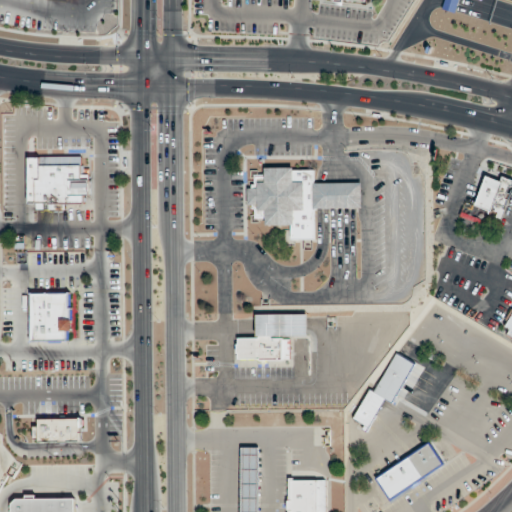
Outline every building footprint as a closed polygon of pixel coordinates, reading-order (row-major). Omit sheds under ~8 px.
[(458,0),(454,12),(442,8),(444,0),(458,0)] [(29,157),(82,156),(82,173),(89,173),(90,194),(85,194),(85,202),(30,203),(29,157)] [(293,169),(314,169),(314,182),(314,208),(314,238),(291,238),(291,223),(265,223),(265,219),(254,219),(254,209),(251,209),(251,204),(247,204),(247,188),(251,188),(251,183),(253,183),(253,173),(264,173),(264,167),(293,167),(293,169)] [(500,180),(486,175),(475,205),(491,211),(493,207),(494,208),(493,210),(497,212),(495,217),(500,219),(511,187),(511,178),(502,175),(500,180)] [(314,208),(314,182),(361,182),(362,208),(314,208)] [(462,207),(487,216),(483,225),(459,216),(462,207)] [(69,339),(68,329),(71,329),(74,329),(73,318),(71,318),(71,306),(69,306),(69,291),(31,292),(32,340),(69,339)] [(307,313),(256,313),(256,337),(235,337),(235,359),(288,359),(288,335),(307,335),(307,313)] [(511,314),(501,332),(511,338),(511,314)] [(352,418),(369,389),(386,398),(366,431),(362,429),(364,425),(352,418)] [(38,439),(33,439),(33,425),(38,425),(38,417),(82,417),(82,441),(38,441),(38,439)] [(444,464),(388,502),(373,479),(429,440),(444,464)] [(259,446),(259,511),(241,511),(241,446),(259,446)] [(289,511),(289,510),(287,510),(287,499),(289,499),(289,477),(293,477),(293,479),(326,479),(326,511),(289,511)] [(11,511),(11,503),(16,498),(75,497),(75,511),(11,511)]
